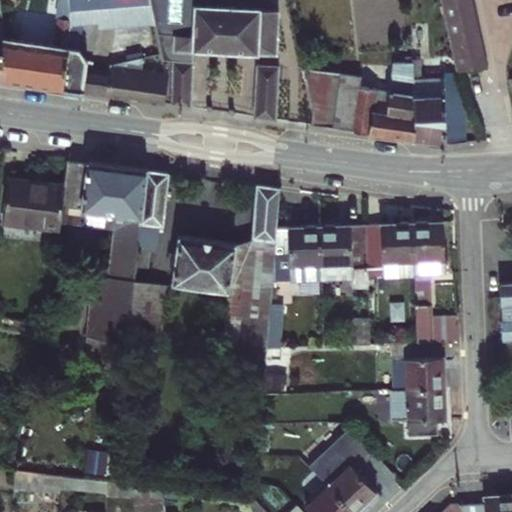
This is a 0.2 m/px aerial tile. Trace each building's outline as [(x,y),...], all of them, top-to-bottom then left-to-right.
[(161,37),(154,9),(151,0),(118,0),(118,3),(101,0),(72,0),(70,18),(98,21),(96,28),(161,37)] [(195,54),(276,57),(277,14),(198,11),(198,0),(151,0),(154,9),(161,37),(170,74),(170,79),(168,108),(188,111),(197,112),(195,54)] [(438,0),(459,79),(489,71),(471,0),(438,0)] [(89,75),(91,62),(85,61),(77,47),(67,45),(70,18),(60,16),(56,44),(11,37),(10,40),(4,83),(107,99),(109,78),(89,75)] [(0,82),(4,83),(10,40),(0,38),(0,82)] [(456,152),(471,147),(466,99),(463,92),(459,79),(449,79),(449,84),(429,84),(425,60),(416,61),(417,66),(419,83),(422,147),(456,152)] [(360,138),(422,147),(419,83),(417,66),(395,68),(397,92),(371,91),(370,80),(358,79),(360,138)] [(282,126),(288,73),(266,70),(260,123),(282,126)] [(314,131),(360,138),(358,79),(306,75),(316,115),(314,131)] [(128,102),(168,108),(170,79),(161,78),(160,82),(130,77),(130,82),(128,102)] [(107,99),(128,102),(130,82),(109,78),(107,99)] [(140,289),(143,264),(154,170),(74,160),(71,185),(68,209),(125,216),(136,217),(125,310),(113,308),(99,307),(95,338),(134,342),(140,289)] [(165,229),(170,230),(176,173),(154,170),(143,264),(152,266),(154,252),(163,253),(165,229)] [(66,231),(68,209),(71,185),(14,177),(9,223),(66,231)] [(282,264),(284,224),(286,188),(263,185),(257,241),(237,246),(182,241),(176,288),(233,296),(233,319),(257,321),(255,353),(276,356),(282,264)] [(113,308),(125,310),(136,217),(125,216),(113,308)] [(422,272),(450,270),(448,217),(420,218),(421,256),(422,272)] [(377,259),(421,256),(420,218),(375,220),(377,259)] [(328,261),(377,259),(375,220),(326,222),(328,261)] [(282,264),(328,261),(326,222),(284,224),(282,264)] [(511,278),(497,279),(499,337),(511,336),(511,278)] [(459,316),(446,316),(445,283),(423,284),(425,338),(446,337),(460,337),(459,316)] [(134,342),(164,346),(169,298),(163,298),(163,292),(140,289),(134,342)] [(410,387),(448,386),(446,337),(425,338),(409,339),(410,387)] [(441,416),(449,416),(448,386),(410,387),(411,433),(441,432),(441,416)] [(358,511),(364,511),(388,489),(361,461),(334,486),(358,511)] [(21,489),(68,493),(68,478),(21,474),(21,489)] [(133,511),(134,511),(164,509),(161,481),(131,485),(133,511)] [(320,511),(358,511),(334,486),(314,505),(320,511)] [(511,511),(511,497),(492,498),(492,507),(465,508),(466,511),(511,511)] [(314,511),(305,502),(294,511),(314,511)]
